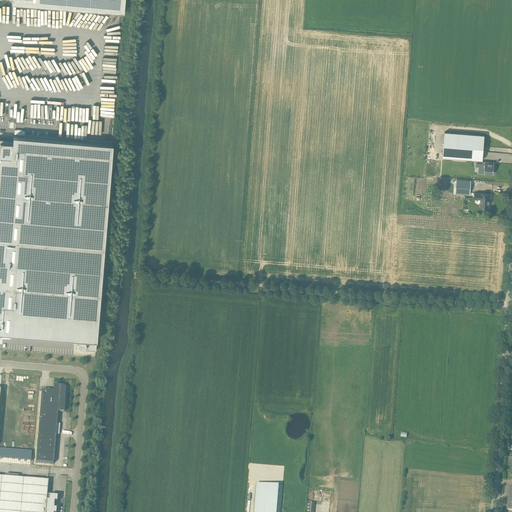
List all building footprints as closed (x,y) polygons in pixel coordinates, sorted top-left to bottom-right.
[(11,0),(11,2),(123,12),(124,12),(124,0),(11,0)] [(11,2),(1,122),(14,123),(13,131),(19,132),(18,136),(25,136),(26,132),(113,140),(123,12),(11,2)] [(484,135),(445,132),(443,157),(482,160),(484,135)] [(0,331),(56,336),(85,339),(85,342),(86,342),(86,343),(86,344),(86,345),(86,346),(85,346),(85,347),(85,349),(96,350),(97,340),(113,144),(37,138),(13,136),(13,139),(0,137),(0,331)] [(479,165),(479,173),(483,173),(484,173),(493,174),(493,173),(494,173),(494,170),(493,170),(493,169),(494,162),(480,161),(480,166),(479,165)] [(455,192),(455,193),(470,194),(471,181),(456,180),(455,192)] [(481,193),(475,193),(474,198),(481,199),(480,207),(489,208),(489,201),(491,201),(492,194),(481,193)] [(77,344),(77,345),(77,346),(78,347),(78,348),(79,348),(80,348),(81,349),(82,349),(82,348),(83,348),(84,348),(85,347),(85,346),(86,346),(86,345),(86,344),(86,343),(86,342),(85,342),(85,341),(84,341),(84,340),(83,340),(82,339),(81,339),(80,340),(79,340),(78,341),(77,342),(77,343),(77,344)] [(42,391),(36,462),(54,464),(58,412),(63,412),(65,390),(62,387),(54,386),(54,392),(42,391)] [(0,458),(32,460),(33,450),(0,448),(0,458)] [(47,496),(48,481),(0,477),(0,511),(55,511),(56,509),(55,509),(56,503),(57,503),(57,497),(47,496)] [(280,511),(283,486),(256,484),(254,511),(280,511)]
